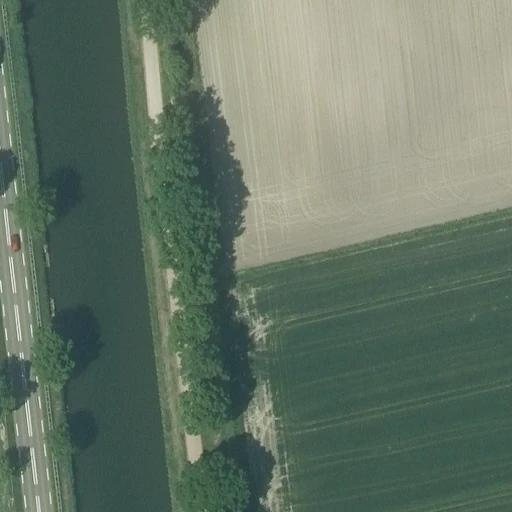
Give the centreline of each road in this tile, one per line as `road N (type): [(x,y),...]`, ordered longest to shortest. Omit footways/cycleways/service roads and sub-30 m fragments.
road 1 (track): [(203,511),(148,0)]
road 2 (primary): [(38,511),(0,160)]
